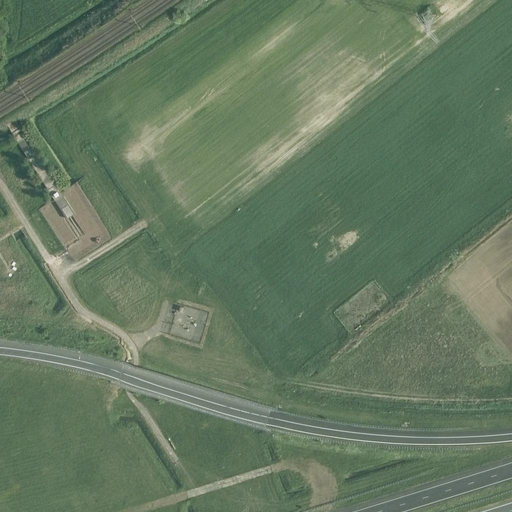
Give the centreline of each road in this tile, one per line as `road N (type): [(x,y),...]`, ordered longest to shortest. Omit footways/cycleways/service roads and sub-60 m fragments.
road 1 (motorway): [(511,437),(404,441),(314,431),(95,367),(0,350)]
road 2 (motorway): [(511,470),(378,511)]
